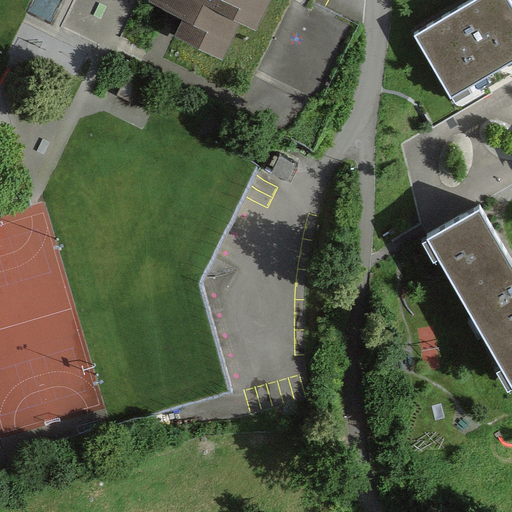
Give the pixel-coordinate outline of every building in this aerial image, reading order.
[(149,0),(148,2),(169,13),(183,21),(175,37),(222,60),(240,23),(257,30),(271,0),(149,0)] [(511,65),(511,18),(501,0),(492,0),(418,43),(451,101),(511,65)] [(128,70),(117,96),(150,111),(162,86),(128,70)] [(227,390),(232,389),(203,280),(258,160),(200,133),(144,254),(177,270),(177,284),(116,304),(146,411),(227,390)] [(511,259),(481,208),(432,237),(511,374),(511,259)]
